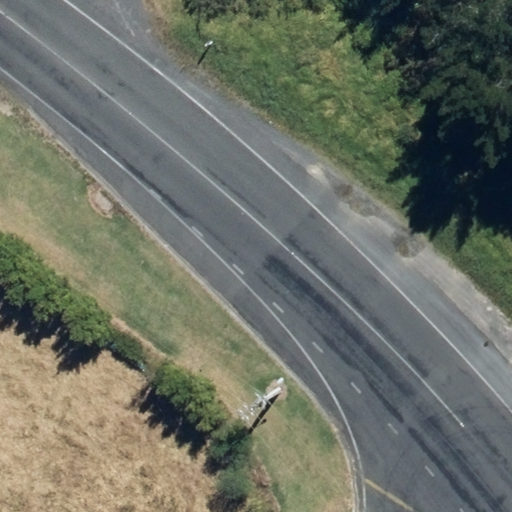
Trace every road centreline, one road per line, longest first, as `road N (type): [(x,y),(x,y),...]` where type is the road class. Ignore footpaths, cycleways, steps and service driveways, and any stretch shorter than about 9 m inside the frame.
road 1 (tertiary): [(511,483),(444,403),(235,204)]
road 2 (tertiary): [(0,18),(235,204)]
